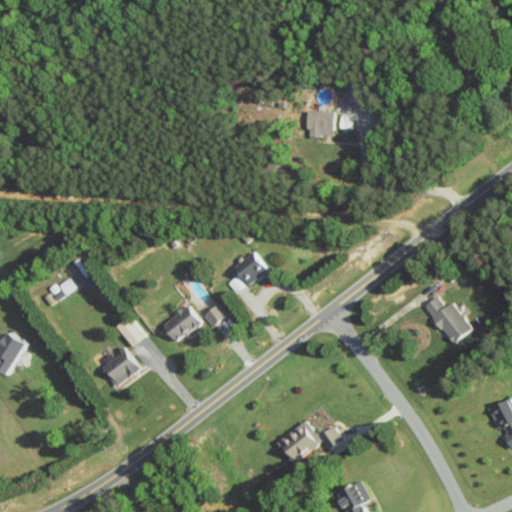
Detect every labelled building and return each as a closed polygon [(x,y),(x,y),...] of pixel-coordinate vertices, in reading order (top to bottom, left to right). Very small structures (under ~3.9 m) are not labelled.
[(308,135),(321,136),(322,129),(334,129),(334,110),(308,109),(308,135)] [(235,266),(249,284),(268,268),(254,250),(235,266)] [(227,282),(235,292),(245,285),(236,275),(227,282)] [(454,342),(473,327),(452,301),(446,305),(437,295),(424,305),(454,342)] [(228,313),(219,302),(203,314),(212,325),(228,313)] [(176,338),(201,322),(190,305),(165,321),(176,338)] [(0,368),(7,373),(27,342),(9,330),(0,343),(0,350),(2,352),(0,354),(0,368)] [(116,386),(141,367),(125,347),(100,366),(116,386)] [(498,428),(502,426),(511,446),(511,401),(510,398),(489,407),(498,428)] [(322,439),(305,418),(276,441),(294,463),(322,439)] [(342,442),(336,426),(321,432),(327,448),(342,442)] [(347,511),(366,511),(363,503),(371,499),(363,480),(339,490),(347,511)]
